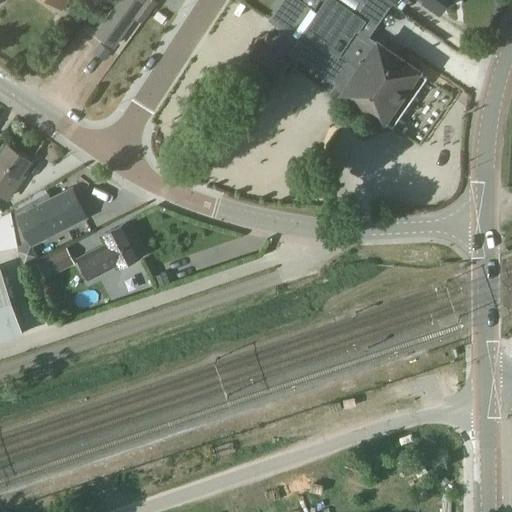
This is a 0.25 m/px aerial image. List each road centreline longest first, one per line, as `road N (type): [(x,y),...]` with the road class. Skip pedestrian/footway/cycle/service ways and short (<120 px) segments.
road 1 (tertiary): [(484,226),(281,223),(188,198),(102,149)]
road 2 (unclassified): [(135,511),(486,393)]
road 3 (secondary): [(484,226),(491,111),(511,44)]
road 4 (unclassified): [(204,0),(102,149)]
road 5 (secondary): [(486,393),(484,226)]
road 6 (tertiary): [(102,149),(0,80)]
